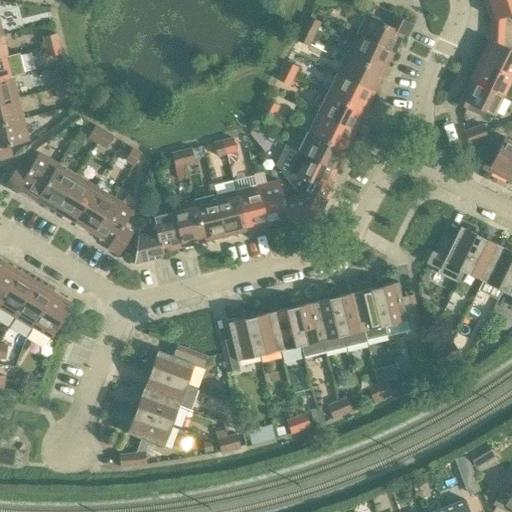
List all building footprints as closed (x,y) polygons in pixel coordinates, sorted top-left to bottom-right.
[(511,13),(511,0),(484,0),(491,21),(511,13)] [(367,14),(356,36),(393,55),(402,34),(407,37),(413,24),(389,13),(384,23),(367,14)] [(307,17),(303,26),(314,32),(319,22),(307,17)] [(311,38),(314,32),(303,26),(300,32),(311,38)] [(311,38),(300,32),(296,41),(307,47),(311,38)] [(43,37),(45,46),(58,43),(56,34),(43,37)] [(393,55),(356,36),(347,55),(383,73),(393,55)] [(511,49),(490,39),(479,61),(511,76),(511,49)] [(61,53),(58,43),(45,46),(48,56),(61,53)] [(19,52),(7,55),(0,56),(0,80),(13,77),(24,74),(19,52)] [(383,73),(347,55),(337,74),(374,93),(383,73)] [(511,76),(479,61),(470,80),(503,97),(511,101),(511,98),(511,76)] [(286,62),(282,70),(292,76),(297,67),(286,62)] [(288,85),(292,76),(282,70),(277,80),(288,85)] [(374,93),(337,74),(328,94),(365,112),(374,93)] [(53,79),(55,88),(68,85),(66,75),(53,79)] [(0,101),(18,97),(13,77),(0,80),(0,101)] [(493,115),(503,97),(470,80),(458,104),(466,108),(469,103),(493,115)] [(71,95),(68,85),(55,88),(58,98),(71,95)] [(365,112),(328,94),(318,113),(355,131),(365,112)] [(0,124),(23,119),(18,97),(0,101),(0,124)] [(267,101),(262,110),(273,115),(278,106),(267,101)] [(269,124),(273,115),(262,110),(258,118),(269,124)] [(355,131),(318,113),(309,133),(346,151),(355,131)] [(29,141),(23,119),(0,124),(0,160),(12,158),(9,146),(29,141)] [(483,125),(474,128),(478,141),(488,137),(483,125)] [(96,143),(103,132),(95,127),(88,138),(96,143)] [(478,141),(474,128),(464,132),(469,144),(478,141)] [(111,137),(103,132),(96,143),(105,148),(111,137)] [(346,151),(309,133),(299,152),(336,171),(346,151)] [(508,180),(511,172),(511,142),(503,138),(492,162),(487,159),(483,168),(508,180)] [(232,139),(223,142),(225,154),(235,151),(232,139)] [(225,154),(223,142),(213,144),(216,156),(225,154)] [(125,160),(133,165),(140,154),(131,149),(125,160)] [(191,150),(181,152),(184,164),(194,161),(191,150)] [(184,164),(181,152),(171,154),(174,166),(184,164)] [(336,171),(299,152),(290,171),(293,173),(308,180),(302,191),(299,196),(317,218),(326,202),(332,190),(328,188),(336,171)] [(36,200),(57,164),(39,153),(29,170),(18,164),(5,186),(17,193),(19,190),(36,200)] [(56,212),(77,176),(57,164),(36,200),(56,212)] [(308,180),(293,173),(285,179),(299,196),(302,191),(308,180)] [(74,223),(95,187),(77,176),(56,212),(74,223)] [(279,181),(256,187),(266,227),(287,222),(288,226),(302,223),(317,218),(299,196),(283,200),(279,181)] [(92,234),(114,198),(95,187),(74,223),(92,234)] [(266,227),(256,187),(234,192),(244,233),(266,227)] [(244,233),(234,192),(214,197),(224,238),(244,233)] [(224,238),(214,197),(193,202),(203,243),(224,238)] [(133,210),(114,198),(92,234),(109,245),(107,248),(120,256),(133,233),(122,227),(133,210)] [(203,243),(193,202),(173,207),(183,248),(203,243)] [(183,248),(173,207),(151,213),(156,232),(138,237),(134,264),(164,256),(163,253),(183,248)] [(433,252),(428,264),(439,269),(437,272),(458,283),(464,272),(463,272),(480,236),(460,226),(453,240),(442,235),(433,252)] [(482,281),(499,246),(480,236),(463,272),(464,272),(482,281)] [(501,291),(511,268),(511,252),(499,246),(482,281),(501,291)] [(433,252),(428,249),(422,261),(428,264),(433,252)] [(0,303),(19,272),(0,259),(0,303)] [(511,268),(501,291),(511,295),(511,302),(510,306),(511,307),(511,268)] [(0,308),(15,317),(36,282),(19,272),(0,303),(0,308)] [(32,328),(53,293),(36,282),(15,317),(32,328)] [(375,287),(384,326),(386,335),(386,337),(409,332),(408,328),(420,325),(413,294),(401,297),(398,282),(375,287)] [(386,335),(384,326),(375,287),(355,292),(364,330),(366,340),(386,335)] [(364,330),(355,292),(333,297),(342,336),(345,347),(367,342),(366,340),(364,330)] [(71,304),(53,293),(32,328),(50,339),(71,304)] [(342,336),(333,297),(313,302),(322,341),(325,352),(345,347),(342,336)] [(322,341),(313,302),(292,308),(300,346),(303,357),(325,352),(322,341)] [(300,346),(292,308),(271,313),(280,351),(300,346)] [(280,351),(271,313),(249,318),(258,356),(280,351)] [(258,356),(249,318),(228,323),(231,338),(220,341),(227,372),(238,369),(236,361),(258,356)] [(453,342),(444,348),(451,359),(460,354),(453,342)] [(158,351),(150,372),(186,386),(194,365),(202,368),(207,356),(177,345),(173,356),(158,351)] [(451,359),(444,348),(436,353),(442,364),(451,359)] [(197,390),(186,386),(150,372),(142,392),(178,406),(190,410),(197,390)] [(385,380),(377,385),(382,397),(391,392),(385,380)] [(382,397),(377,385),(367,389),(373,401),(382,397)] [(171,426),(178,406),(142,392),(135,411),(171,426)] [(346,399),(336,403),(342,415),(351,411),(346,399)] [(342,415),(336,403),(327,406),(332,419),(342,415)] [(171,426),(135,411),(127,433),(141,439),(136,453),(118,455),(119,468),(145,465),(144,452),(148,442),(162,448),(171,426)] [(305,415),(295,418),(300,430),(309,427),(305,415)] [(300,430),(295,418),(286,421),(290,434),(300,430)] [(273,424),(251,429),(253,441),(276,436),(273,424)] [(236,435),(227,438),(230,451),(239,448),(236,435)] [(230,451),(227,438),(217,440),(220,453),(230,451)] [(485,443),(468,453),(476,467),(493,456),(485,443)] [(466,455),(455,460),(459,470),(470,466),(466,455)] [(511,511),(511,488),(508,496),(500,491),(492,504),(505,511),(511,511)] [(469,511),(465,501),(444,508),(445,511),(469,511)]
